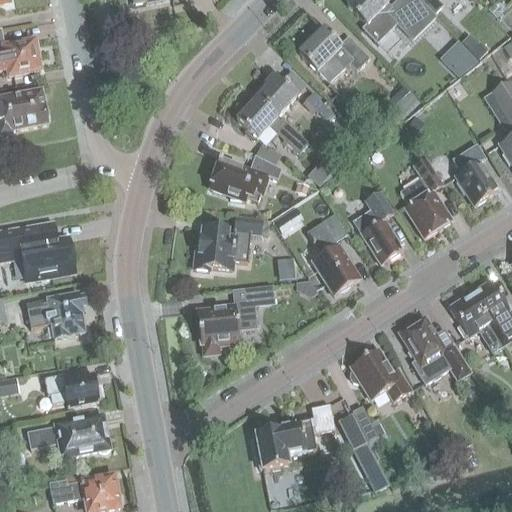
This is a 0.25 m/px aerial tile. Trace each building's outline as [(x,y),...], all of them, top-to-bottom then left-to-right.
[(130,0),(132,8),(170,0),(130,0)] [(408,9),(399,0),(390,10),(387,7),(380,0),(354,0),(346,9),(366,28),(363,31),(361,32),(373,44),(393,24),(396,27),(410,42),(434,19),(432,16),(416,0),(408,9)] [(433,0),(416,0),(432,16),(441,7),(433,0)] [(4,49),(0,33),(0,32),(0,73),(8,71),(9,79),(40,73),(34,42),(4,49)] [(338,48),(322,32),(297,56),(316,75),(328,88),(344,72),(333,60),(341,53),(348,60),(344,63),(355,75),(368,62),(347,40),(338,48)] [(480,45),(478,47),(469,38),(461,46),(479,63),(488,54),(480,45)] [(510,62),(511,60),(511,45),(503,51),(510,62)] [(256,101),(277,120),(304,89),(290,76),(281,85),(275,79),(273,81),(270,79),(263,88),(265,90),(256,101)] [(511,94),(507,87),(491,97),(511,131),(506,135),(510,142),(498,150),(503,158),(501,160),(509,171),(511,170),(511,171),(511,94)] [(397,130),(420,107),(403,90),(380,112),(397,130)] [(44,111),(41,93),(0,101),(0,140),(12,138),(12,135),(48,128),(47,125),(50,121),(49,114),(44,111)] [(326,124),(333,117),(313,96),(305,104),(326,124)] [(277,120),(256,101),(235,123),(246,133),(243,136),(252,144),(254,141),(256,143),(268,130),(283,144),(282,145),(298,159),(308,148),(277,120)] [(416,138),(424,127),(415,120),(407,131),(416,138)] [(254,160),(275,171),(280,159),(260,149),(254,160)] [(484,162),(476,150),(453,165),(462,178),(455,182),(458,186),(455,188),(463,200),(465,198),(473,211),(488,202),(496,197),(495,196),(496,196),(478,167),(484,162)] [(281,174),(275,171),(254,160),(249,174),(219,163),(209,192),(229,199),(229,204),(247,205),(250,196),(261,200),(267,180),(277,184),(281,174)] [(441,191),(423,164),(413,171),(421,183),(400,197),(408,211),(404,213),(423,243),(450,226),(432,197),(441,191)] [(305,199),(308,190),(297,187),(294,196),(305,199)] [(394,219),(379,197),(364,206),(370,215),(352,226),(380,270),(402,256),(383,226),(394,219)] [(280,220),(273,225),(281,238),(289,233),(280,220)] [(345,238),(333,220),(322,227),(306,237),(321,260),(319,261),(311,266),(333,300),(358,284),(347,267),(349,265),(338,248),(336,250),(334,245),(345,238)] [(259,224),(234,221),(232,240),(225,239),(225,235),(202,233),(202,239),(199,239),(197,258),(193,258),(192,274),(208,275),(208,272),(230,274),(231,265),(246,267),(248,238),(258,239),(259,224)] [(0,236),(0,265),(20,262),(24,285),(74,276),(68,244),(55,246),(52,229),(11,237),(11,235),(0,236)] [(293,273),(280,274),(281,285),(294,283),(293,273)] [(476,293),(468,298),(501,351),(511,343),(511,316),(510,313),(511,312),(503,300),(501,302),(490,285),(488,286),(487,285),(475,292),(476,293)] [(224,313),(193,316),(195,329),(198,328),(200,348),(203,348),(204,359),(217,358),(217,351),(219,350),(239,348),(238,336),(238,334),(255,332),(253,309),(272,307),(270,288),(233,292),(234,306),(235,310),(223,311),(224,313)] [(492,357),(501,351),(468,298),(461,303),(460,302),(448,309),(449,311),(447,312),(458,329),(456,331),(464,343),(477,334),(492,357)] [(77,301),(77,299),(22,310),(26,333),(50,329),(53,345),(84,339),(80,319),(84,312),(83,307),(77,301)] [(443,354),(423,323),(399,338),(419,369),(414,372),(424,388),(449,373),(456,385),(470,377),(452,348),(443,354)] [(391,377),(377,355),(367,361),(366,361),(363,362),(364,363),(348,372),(350,376),(349,382),(352,387),(358,389),(370,407),(386,397),(393,407),(411,395),(397,373),(391,377)] [(95,391),(92,378),(61,384),(60,380),(43,383),(47,400),(64,397),(66,411),(97,405),(97,402),(100,398),(99,392),(95,391)] [(334,434),(330,409),(311,413),(313,424),(279,431),(279,435),(255,439),(258,457),(254,457),(257,474),(261,473),(262,476),(286,472),(284,461),(314,455),(311,439),(334,434)] [(106,443),(101,421),(26,435),(29,452),(58,447),(61,460),(63,460),(67,462),(75,461),(77,458),(99,454),(101,455),(102,456),(104,456),(106,456),(108,455),(109,454),(109,452),(109,449),(108,446),(107,444),(106,443)] [(446,454),(457,477),(471,471),(466,461),(472,458),(466,445),(446,454)] [(366,446),(352,454),(374,496),(388,489),(366,446)] [(115,496),(112,479),(65,488),(65,484),(49,487),(53,507),(84,502),(85,511),(110,511),(118,511),(117,509),(121,506),(119,497),(115,496)]
